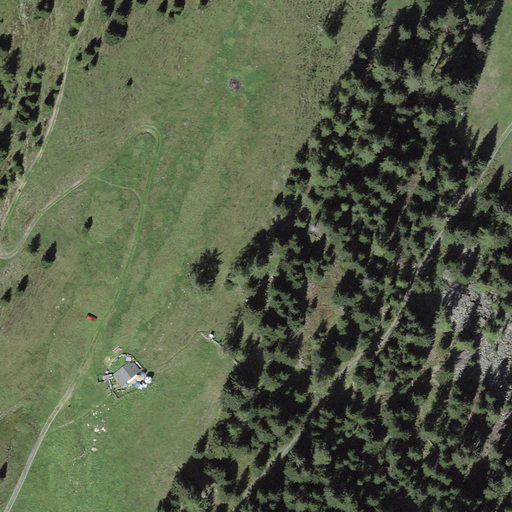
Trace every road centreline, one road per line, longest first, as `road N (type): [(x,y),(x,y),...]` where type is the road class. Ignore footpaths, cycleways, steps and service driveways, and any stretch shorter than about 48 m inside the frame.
road 1 (track): [(10,511),(61,390),(119,293),(157,129),(139,127),(13,250),(0,248)]
road 2 (track): [(239,511),(511,135)]
road 3 (track): [(0,233),(45,144),(96,0)]
